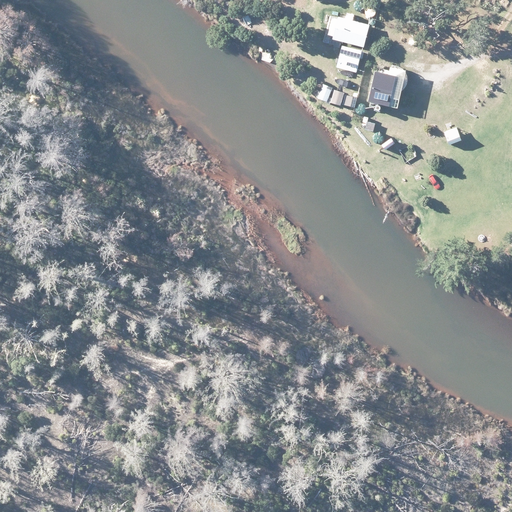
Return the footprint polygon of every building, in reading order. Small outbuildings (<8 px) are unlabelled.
[(333,39),(364,47),(370,25),(339,17),(338,19),(333,18),(328,35),(334,36),(333,39)] [(337,67),(356,73),(362,50),(343,45),(337,67)] [(427,64),(407,59),(406,66),(426,71),(427,64)] [(376,71),(369,102),(390,107),(397,76),(376,71)] [(323,84),(318,98),(328,102),(333,87),(323,84)] [(335,89),(332,103),(341,105),(345,92),(335,89)] [(346,94),(343,104),(351,106),(353,96),(346,94)] [(421,126),(430,105),(423,102),(414,123),(421,126)] [(363,116),(362,121),(361,125),(366,126),(365,130),(374,132),(376,124),(368,122),(369,117),(363,116)] [(445,132),(450,145),(462,140),(457,127),(445,132)]
